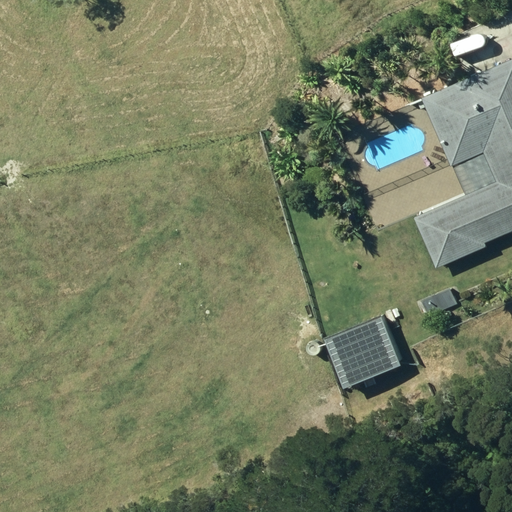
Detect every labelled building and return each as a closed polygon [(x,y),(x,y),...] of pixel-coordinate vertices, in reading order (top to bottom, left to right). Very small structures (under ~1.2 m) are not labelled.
[(416,213),(438,265),(487,244),(485,238),(511,226),(511,57),(425,95),(453,162),(487,147),(499,177),(416,213)] [(426,299),(432,311),(456,300),(451,287),(426,299)] [(323,315),(326,322),(336,318),(333,311),(323,315)] [(363,317),(375,351),(387,347),(376,313),(363,317)] [(328,327),(342,374),(372,364),(357,318),(328,327)]
